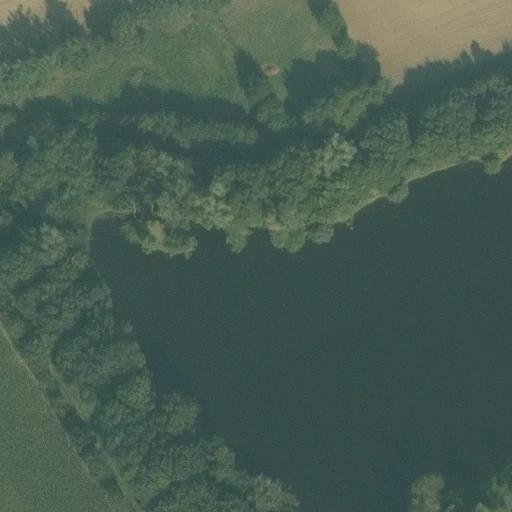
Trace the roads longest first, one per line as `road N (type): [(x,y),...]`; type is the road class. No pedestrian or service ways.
road 1 (track): [(511,66),(348,139),(283,157),(0,139)]
road 2 (track): [(0,283),(141,511)]
